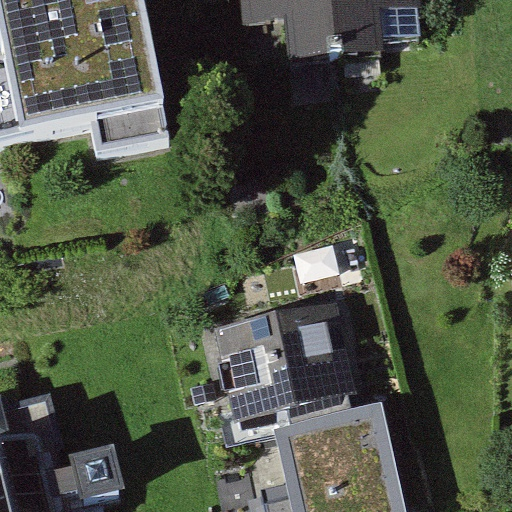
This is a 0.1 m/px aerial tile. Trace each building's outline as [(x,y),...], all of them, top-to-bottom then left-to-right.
[(143,0),(5,0),(22,89),(0,93),(0,155),(167,125),(143,0)] [(250,0),(254,52),(323,48),(325,84),(382,80),(380,45),(444,41),(441,0),(250,0)] [(339,311),(214,339),(235,430),(359,403),(339,311)] [(283,435),(299,511),(404,511),(384,414),(283,435)] [(56,511),(41,448),(0,457),(0,511),(56,511)]
